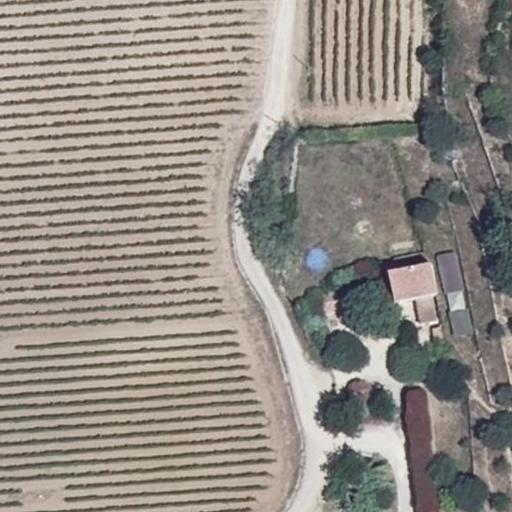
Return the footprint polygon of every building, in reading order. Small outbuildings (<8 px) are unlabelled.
[(427,247),(386,255),(388,266),(429,258),(427,247)] [(427,288),(435,286),(429,258),(388,266),(394,296),(404,294),(410,319),(433,315),(427,288)] [(366,289),(363,271),(338,277),(340,293),(342,309),(358,308),(356,291),(366,289)] [(338,277),(314,281),(316,296),(340,293),(338,277)] [(442,319),(432,321),(436,344),(447,342),(442,319)]
